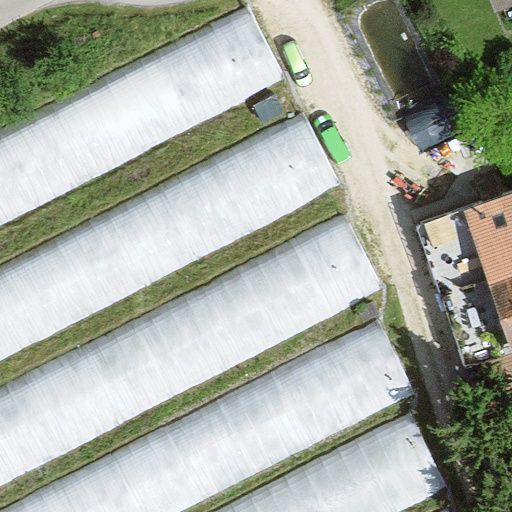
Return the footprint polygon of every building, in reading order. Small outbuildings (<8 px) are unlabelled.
[(0,225),(300,75),(265,6),(0,138),(0,225)] [(319,109),(0,272),(0,360),(355,179),(319,109)] [(511,197),(483,207),(511,296),(511,197)] [(349,220),(0,395),(0,481),(383,289),(349,220)] [(379,323),(5,511),(189,511),(417,397),(379,323)] [(412,415),(221,511),(402,511),(450,488),(412,415)]
